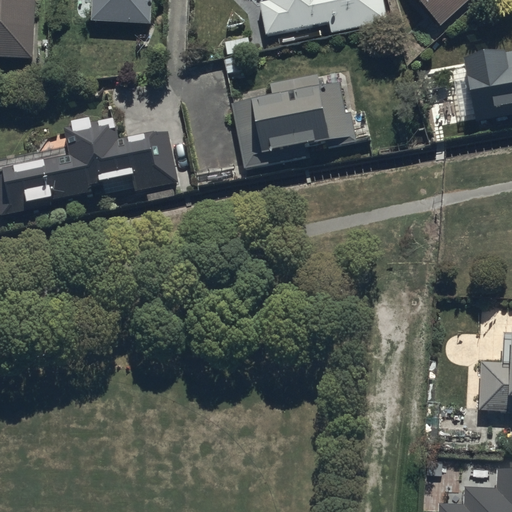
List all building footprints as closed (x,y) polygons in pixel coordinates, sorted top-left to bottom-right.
[(32,0),(0,0),(0,59),(30,60),(32,0)] [(154,0),(91,0),(90,23),(152,28),(154,0)] [(267,0),(269,6),(262,7),(268,39),(332,26),(334,35),(389,24),(384,0),(267,0)] [(414,0),(442,28),(471,0),(414,0)] [(250,40),(225,44),(228,60),(225,60),(228,76),(243,73),(239,55),(252,53),(250,40)] [(511,53),(466,62),(478,126),(511,119),(511,53)] [(227,100),(245,169),(359,144),(345,75),(227,100)] [(0,168),(0,213),(2,223),(178,186),(168,139),(125,148),(119,119),(64,131),(69,154),(0,168)] [(476,442),(511,444),(511,332),(510,362),(482,360),(476,442)] [(440,511),(511,511),(511,473),(442,471),(440,511)]
